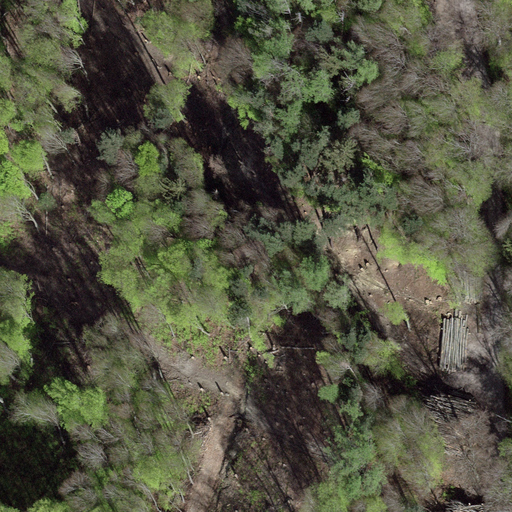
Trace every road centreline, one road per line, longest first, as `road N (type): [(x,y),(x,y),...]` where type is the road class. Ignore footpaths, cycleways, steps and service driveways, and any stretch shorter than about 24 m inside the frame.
road 1 (track): [(504,511),(489,308),(496,195),(465,0)]
road 2 (track): [(196,511),(235,391)]
